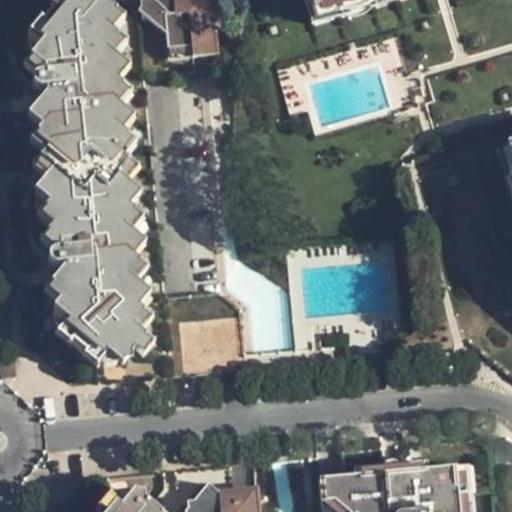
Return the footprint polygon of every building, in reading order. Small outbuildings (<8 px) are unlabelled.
[(68,342),(71,339),(76,332),(88,341),(82,349),(80,352),(97,366),(108,353),(123,366),(147,336),(133,322),(144,309),(130,297),(142,284),(130,274),(140,261),(124,249),(137,238),(122,225),(134,212),(120,200),(131,188),(117,176),(129,162),(115,149),(126,137),(113,126),(125,113),(109,100),(122,87),(108,76),(119,64),(104,52),(115,40),(103,29),(114,17),(91,0),(79,0),(75,6),(66,0),(54,0),(50,6),(53,7),(58,12),(47,25),(41,21),(39,19),(27,33),(41,44),(30,58),(42,69),(41,73),(36,74),(32,78),(33,83),(35,87),(38,88),(46,89),(46,93),(51,93),(52,105),(19,107),(31,238),(50,248),(52,253),(54,256),(58,259),(62,259),(63,266),(66,265),(67,277),(34,278),(39,331),(54,330),(68,342)] [(91,0),(114,17),(103,29),(115,40),(104,52),(119,64),(108,76),(122,87),(109,100),(125,113),(113,126),(126,137),(115,149),(129,162),(117,176),(131,188),(120,200),(134,212),(122,225),(137,238),(124,249),(140,261),(130,274),(142,284),(130,297),(144,309),(133,322),(147,336),(123,366),(108,353),(97,366),(99,381),(247,368),(245,355),(238,348),(236,312),(214,294),(165,297),(144,74),(168,72),(168,75),(216,70),(209,0),(142,0),(137,6),(136,0),(91,0)] [(511,0),(308,0),(311,10),(345,0),(511,0)] [(53,7),(41,21),(47,25),(58,12),(53,7)] [(256,133),(273,228),(289,224),(285,202),(282,203),(270,130),(256,133)] [(219,294),(214,294),(236,312),(238,348),(245,355),(241,310),(220,297),(219,294)] [(71,339),(82,349),(88,341),(76,332),(71,339)] [(278,352),(245,355),(247,368),(247,373),(297,366),(297,351),(278,352)] [(472,492),(470,466),(460,466),(462,492),(472,492)] [(458,511),(456,476),(318,486),(320,510),(329,509),(332,511),(458,511)] [(258,511),(255,491),(258,487),(220,490),(209,481),(196,498),(186,498),(187,507),(184,511),(185,511),(258,511)] [(160,511),(134,488),(120,504),(107,493),(94,508),(97,511),(96,511),(160,511)]
